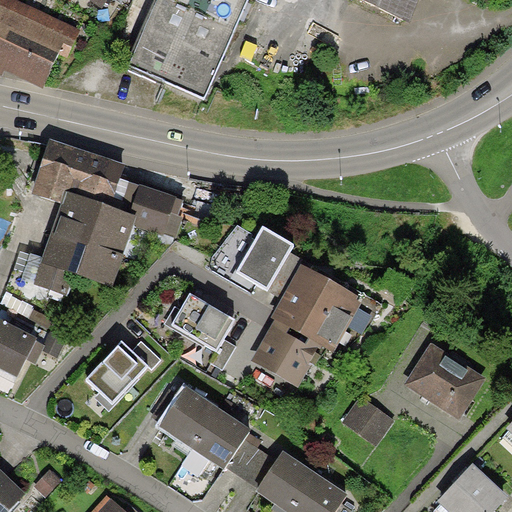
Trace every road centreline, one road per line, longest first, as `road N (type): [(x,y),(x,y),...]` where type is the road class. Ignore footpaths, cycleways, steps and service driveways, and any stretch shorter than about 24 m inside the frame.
road 1 (primary): [(0,108),(205,152),(290,160),(399,146),(436,133)]
road 2 (unknown): [(25,420),(166,271),(197,279),(265,318)]
road 3 (residential): [(181,511),(0,405)]
road 4 (residential): [(436,133),(480,223),(511,252)]
